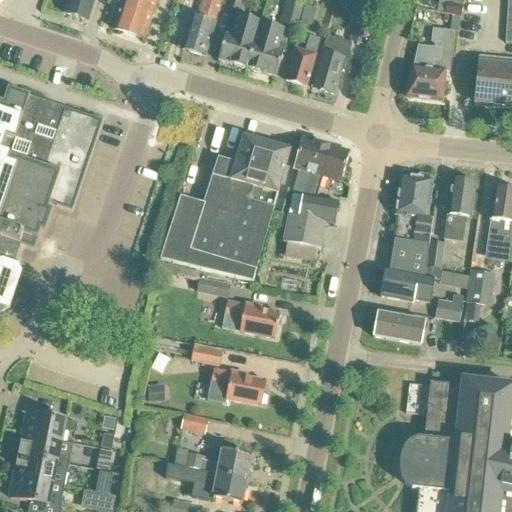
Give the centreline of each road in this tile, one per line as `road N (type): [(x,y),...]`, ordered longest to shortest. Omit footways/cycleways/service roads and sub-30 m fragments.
road 1 (residential): [(303,511),(375,141)]
road 2 (residential): [(152,80),(97,247),(38,304),(25,350),(0,369)]
road 3 (tertiary): [(152,80),(375,141)]
road 4 (tertiary): [(0,30),(152,80)]
road 5 (residential): [(375,141),(403,0)]
road 6 (tertiary): [(375,141),(511,155)]
